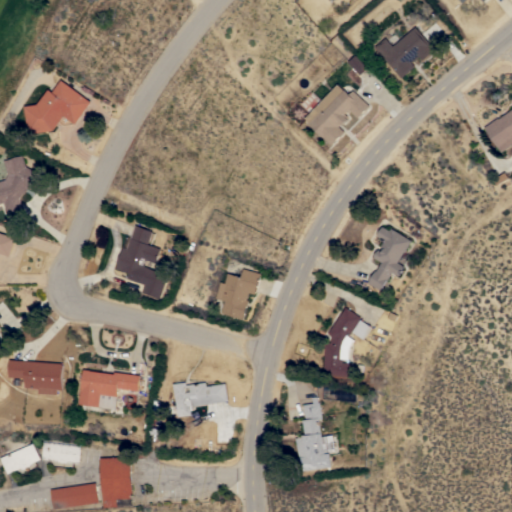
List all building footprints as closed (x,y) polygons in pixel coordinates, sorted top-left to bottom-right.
[(416,27),(435,49),(423,59),(420,55),(412,62),(415,66),(401,78),(375,46),(387,37),(394,45),(416,27)] [(360,75),(349,61),(357,54),(368,68),(360,75)] [(49,88),(53,91),(62,79),(92,101),(75,123),(64,115),(52,130),(28,133),(25,105),(38,103),(49,88)] [(338,83),(345,90),(346,89),(350,93),(354,90),(370,105),(358,117),(350,110),(346,114),(348,116),(347,117),(348,118),(343,124),(342,123),(339,126),(345,131),(332,145),(325,139),(326,138),(305,118),(338,83)] [(485,127),(499,117),(499,118),(511,108),(511,144),(502,151),(485,127)] [(26,213),(9,218),(4,202),(0,203),(0,181),(6,179),(9,174),(5,160),(24,155),(27,166),(41,173),(32,189),(29,187),(25,194),(24,193),(21,198),(26,213)] [(124,247),(128,248),(136,225),(153,231),(149,244),(161,248),(156,262),(147,259),(145,266),(168,274),(160,298),(143,292),(146,284),(127,277),(128,272),(116,268),(124,247)] [(398,262),(404,266),(398,275),(392,271),(380,290),(369,282),(376,270),(377,270),(382,262),(374,257),(379,249),(383,252),(385,248),(381,246),(385,239),(378,235),(384,226),(391,230),(392,227),(412,239),(398,262)] [(0,231),(17,237),(10,256),(0,252),(0,231)] [(226,300),(217,297),(221,281),(226,282),(229,273),(243,276),(245,268),(262,273),(256,294),(249,292),(247,299),(249,300),(244,318),(222,313),(226,300)] [(365,338),(354,330),(349,336),(353,339),(349,349),(348,359),(342,359),(342,362),(352,362),(351,376),(324,375),(326,342),(331,342),(331,340),(332,337),(333,336),(328,333),(348,306),(362,317),(361,318),(373,327),(365,338)] [(63,389),(58,389),(57,395),(39,393),(39,388),(26,387),(26,377),(9,376),(11,359),(65,363),(63,389)] [(139,390),(118,387),(115,408),(79,403),(81,389),(82,389),(85,369),(91,370),(115,374),(115,371),(141,375),(139,390)] [(191,406),(192,414),(179,416),(174,383),(187,381),(188,384),(207,381),(208,386),(227,383),(230,400),(191,406)] [(299,471),(297,457),(300,456),(297,437),(300,437),(299,435),(305,434),(303,419),(306,419),(304,404),(313,403),(312,397),(318,396),(319,401),(320,401),(322,418),(319,418),(322,436),(333,434),(336,450),(325,452),(325,453),(330,452),(332,466),(299,471)] [(83,446),(80,462),(69,461),(69,464),(58,462),(58,461),(43,459),(45,441),(83,446)] [(0,458),(35,442),(43,458),(31,463),(32,465),(19,470),(18,469),(7,474),(0,458)] [(101,458),(131,456),(132,479),(133,497),(116,498),(116,507),(104,508),(102,477),(101,458)] [(96,482),(99,502),(54,509),(51,489),(96,482)]
